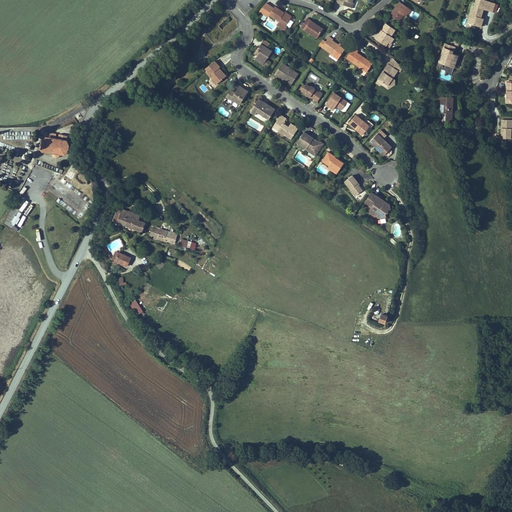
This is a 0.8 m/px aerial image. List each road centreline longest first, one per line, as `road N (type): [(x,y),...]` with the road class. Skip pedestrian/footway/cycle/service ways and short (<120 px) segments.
road 1 (tertiary): [(215,0),(90,112),(86,140),(104,186),(102,210),(0,411)]
road 2 (track): [(82,249),(137,333),(209,392),(211,440),(275,511)]
road 3 (residential): [(225,0),(246,25),(239,65),(386,175)]
